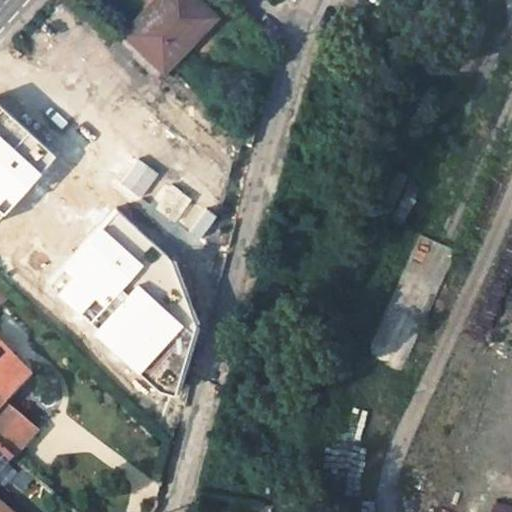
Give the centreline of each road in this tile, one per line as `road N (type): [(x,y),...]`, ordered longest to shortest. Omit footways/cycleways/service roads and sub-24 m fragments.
road 1 (residential): [(238,289),(171,511)]
road 2 (residential): [(275,145),(238,289)]
